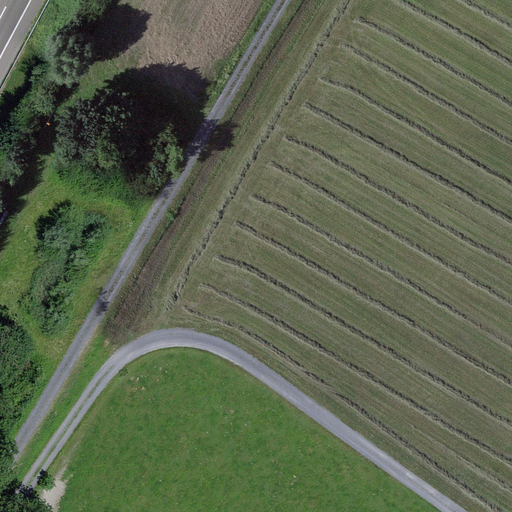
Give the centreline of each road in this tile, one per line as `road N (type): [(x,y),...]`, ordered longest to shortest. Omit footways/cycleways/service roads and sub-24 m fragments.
road 1 (track): [(12,511),(125,358),(171,337),(223,346),(455,511)]
road 2 (track): [(0,475),(307,0)]
